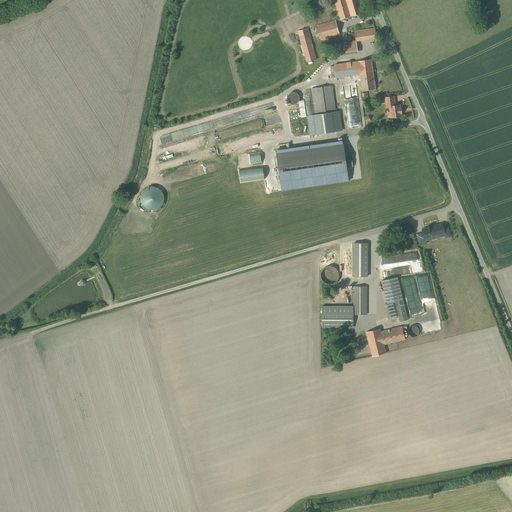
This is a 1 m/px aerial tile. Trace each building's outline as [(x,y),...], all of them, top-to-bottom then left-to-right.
[(335,0),(341,19),(351,17),(345,0),(335,0)] [(345,0),(351,17),(364,13),(359,0),(345,0)] [(336,23),(315,27),(319,44),(339,40),(336,23)] [(356,39),(339,42),(340,54),(358,52),(357,42),(376,38),(376,28),(355,31),(356,39)] [(306,29),(296,32),(305,64),(315,61),(306,29)] [(337,78),(361,74),(374,73),(372,59),(335,65),(337,78)] [(332,72),(322,73),(323,80),(333,79),(332,72)] [(376,89),(374,73),(361,74),(363,91),(376,89)] [(333,84),(310,88),(310,90),(313,112),(305,113),(309,135),(339,131),(333,84)] [(387,108),(390,107),(395,106),(394,97),(386,98),(387,108)] [(400,105),(395,106),(390,107),(392,118),(402,116),(401,113),(402,113),(401,109),(400,105)] [(342,142),(276,152),(281,192),(349,182),(342,142)] [(145,189),(141,192),(139,195),(139,200),(140,204),(142,207),(146,210),(149,211),(153,211),(157,210),(160,208),(162,205),(163,201),(163,197),(162,193),(160,190),(157,188),(153,187),(148,187),(145,189)] [(442,224),(422,230),(423,234),(425,240),(433,238),(433,237),(445,233),(443,227),(442,224)] [(417,235),(420,244),(426,243),(425,240),(423,234),(417,235)] [(366,277),(366,244),(351,243),(351,277),(366,277)] [(328,266),(325,267),(322,268),(321,270),(320,272),(319,276),(320,279),(322,281),(325,283),(327,283),(330,283),(333,282),(335,280),(336,278),(337,275),(336,272),(335,269),(334,268),(331,266),(328,266)] [(397,276),(381,280),(387,304),(384,305),(387,318),(398,316),(399,321),(408,319),(397,276)] [(78,282),(81,288),(87,284),(84,279),(78,282)] [(366,287),(353,287),(353,315),(366,315),(366,287)] [(352,327),(352,306),(322,306),(322,326),(352,327)] [(381,332),(381,329),(366,332),(371,352),(372,357),(386,354),(385,349),(384,345),(406,339),(403,327),(381,332)]
